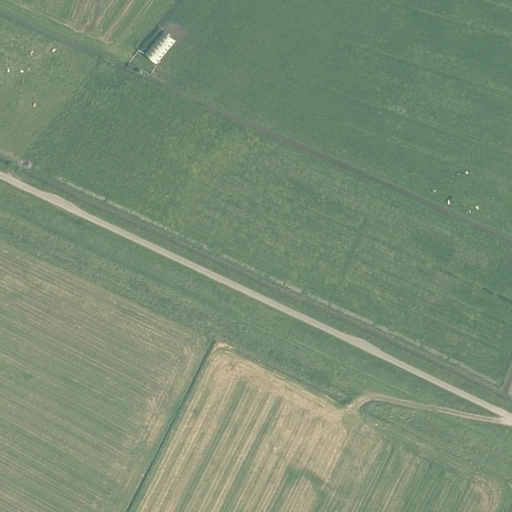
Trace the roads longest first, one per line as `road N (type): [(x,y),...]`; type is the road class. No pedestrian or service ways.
road 1 (unclassified): [(511,418),(0,174)]
road 2 (track): [(355,414),(359,401),(377,397),(511,421)]
